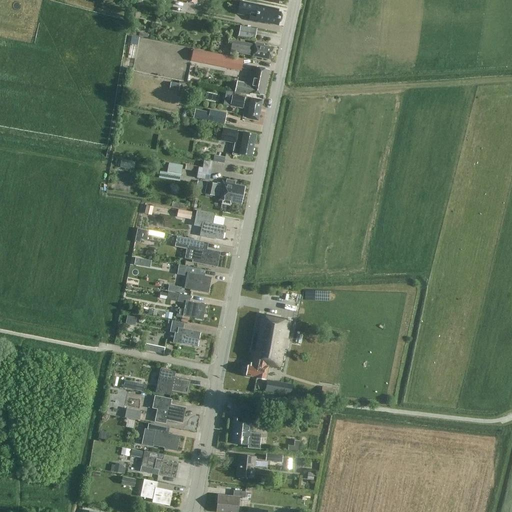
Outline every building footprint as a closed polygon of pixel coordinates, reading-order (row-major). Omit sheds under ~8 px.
[(238,11),(250,14),(249,20),(264,23),(264,22),(275,24),(275,22),(278,22),(280,13),(278,12),(278,9),(240,1),(238,11)] [(238,36),(255,39),(256,29),(240,26),(238,36)] [(232,40),(230,51),(271,59),(273,47),(232,40)] [(243,60),(193,49),(192,58),(241,68),(243,60)] [(251,83),(237,80),(235,91),(249,94),(249,92),(263,95),(269,69),(254,67),(251,83)] [(179,90),(180,84),(171,82),(169,89),(179,90)] [(233,94),(230,106),(243,108),(245,108),(243,118),(258,121),(262,100),(247,97),(245,97),(233,94)] [(208,121),(209,112),(195,109),(193,118),(208,121)] [(226,113),(210,110),(209,112),(208,121),(224,124),(226,113)] [(196,132),(201,126),(194,121),(189,127),(196,132)] [(220,140),(227,141),(235,143),(234,148),(234,147),(232,154),(240,156),(240,153),(251,156),(256,134),(237,131),(223,128),(220,140)] [(180,181),(181,175),(183,165),(168,163),(167,172),(166,178),(180,181)] [(211,169),(198,167),(197,172),(196,178),(209,180),(211,169)] [(207,182),(207,183),(197,181),(195,191),(205,193),(215,195),(219,196),(218,201),(222,201),(221,203),(230,205),(231,202),(241,204),(245,186),(235,184),(235,181),(226,179),(226,181),(222,180),(221,183),(218,183),(218,184),(207,182)] [(178,193),(179,189),(176,185),(172,186),(170,191),(173,194),(178,193)] [(151,215),(153,207),(146,205),(144,213),(151,215)] [(192,212),(178,209),(177,217),(190,219),(192,212)] [(194,225),(201,227),(200,236),(222,240),(225,226),(213,223),(215,214),(197,211),(194,225)] [(137,228),(135,242),(140,243),(140,239),(147,240),(149,231),(137,228)] [(208,242),(176,236),(175,246),(187,248),(185,258),(192,260),(192,262),(217,267),(220,252),(206,249),(208,242)] [(179,265),(177,274),(181,275),(186,276),(186,277),(184,288),(206,292),(208,293),(210,281),(211,279),(211,277),(204,276),(206,270),(199,269),(196,268),(183,266),(179,265)] [(179,293),(173,292),(168,291),(168,294),(161,292),(160,298),(166,299),(170,300),(177,301),(179,293)] [(178,308),(176,317),(182,318),(183,315),(203,319),(206,304),(189,301),(190,296),(179,293),(177,301),(185,303),(184,310),(178,308)] [(250,365),(247,365),(247,366),(244,368),(244,371),(246,374),(245,375),(257,377),(256,378),(266,380),(268,366),(283,369),(292,320),(259,313),(251,350),(254,350),(254,352),(252,362),(251,362),(250,365)] [(134,324),(136,318),(128,316),(126,323),(134,324)] [(184,323),(169,320),(168,323),(171,324),(170,332),(175,333),(173,342),(197,347),(200,332),(183,329),(184,323)] [(164,354),(165,348),(146,344),(145,350),(164,354)] [(170,395),(171,391),(188,395),(191,380),(174,377),(175,372),(160,369),(156,392),(170,395)] [(136,389),(137,382),(125,380),(124,387),(136,389)] [(268,392),(294,394),(294,387),(269,386),(268,392)] [(321,394),(331,396),(333,388),(322,386),(321,394)] [(158,408),(156,414),(155,421),(165,423),(166,419),(182,422),(185,408),(170,405),(171,399),(155,396),(152,407),(158,408)] [(125,417),(139,420),(141,411),(127,408),(125,417)] [(143,417),(144,412),(141,411),(139,420),(139,421),(150,423),(151,419),(143,417)] [(232,443),(248,445),(247,448),(260,449),(261,433),(250,432),(251,423),(240,422),(240,417),(233,417),(232,428),(233,428),(232,443)] [(142,443),(142,444),(153,446),(153,445),(164,447),(164,448),(176,451),(180,435),(168,433),(169,427),(149,423),(147,429),(145,428),(145,430),(144,435),(143,437),(144,437),(143,443),(142,443)] [(141,458),(142,451),(131,449),(130,455),(141,458)] [(145,451),(141,466),(154,468),(159,469),(158,475),(175,478),(177,470),(178,463),(169,461),(162,460),(164,455),(150,452),(145,451)] [(266,453),(266,461),(282,462),(283,455),(266,453)] [(238,461),(236,477),(253,478),(256,456),(234,454),(233,461),(238,461)] [(121,473),(123,465),(115,463),(113,472),(121,473)] [(121,484),(134,487),(136,479),(122,476),(121,484)] [(153,499),(152,502),(169,506),(172,491),(156,487),(158,482),(144,479),(140,496),(153,499)] [(234,490),(233,496),(218,495),(216,511),(238,511),(240,497),(245,497),(245,491),(234,490)]
